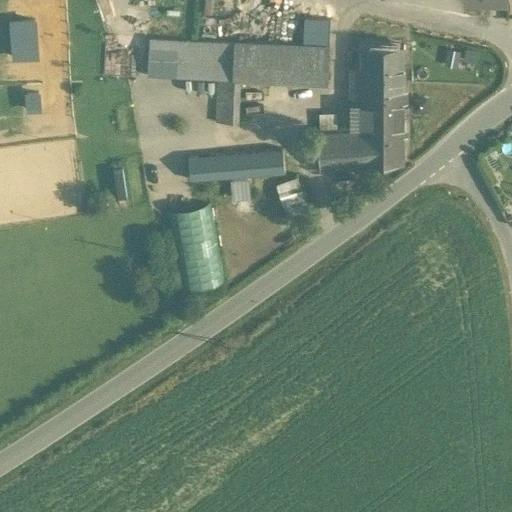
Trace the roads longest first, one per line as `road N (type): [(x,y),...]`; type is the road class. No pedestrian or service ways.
road 1 (tertiary): [(0,463),(449,149)]
road 2 (unclassified): [(350,0),(511,40)]
